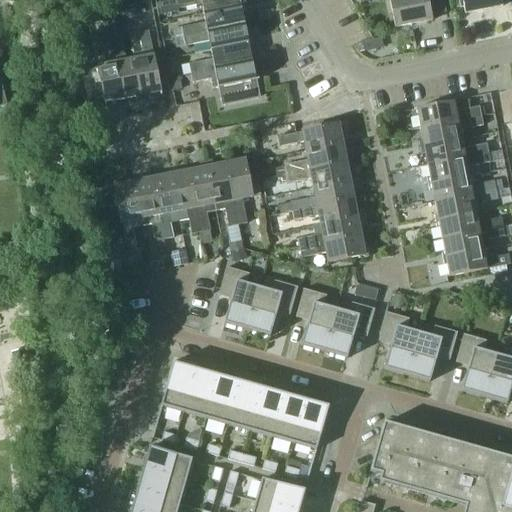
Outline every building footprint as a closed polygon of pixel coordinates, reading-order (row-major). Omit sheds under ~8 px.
[(121,0),(102,0),(104,10),(122,8),(121,0)] [(174,0),(171,0),(165,1),(167,13),(177,11),(174,0)] [(201,5),(203,14),(243,6),(241,0),(175,0),(177,10),(201,5)] [(389,0),(394,28),(433,21),(430,7),(444,4),(443,0),(389,0)] [(462,0),(465,14),(503,7),(501,0),(462,0)] [(173,39),(182,37),(243,25),(241,13),(244,12),(243,6),(203,14),(204,23),(171,29),(173,39)] [(243,25),(182,37),(173,39),(175,48),(208,41),(210,51),(251,43),(249,36),(246,37),(243,25)] [(163,67),(156,69),(148,31),(138,33),(142,52),(132,54),(133,59),(141,99),(161,95),(159,85),(166,83),(163,67)] [(119,37),(109,39),(123,103),(141,99),(133,59),(125,61),(119,37)] [(123,103),(109,39),(100,41),(105,65),(96,67),(105,107),(123,103)] [(372,50),(370,42),(362,43),(362,44),(363,51),(364,52),(372,50)] [(251,43),(210,51),(212,60),(181,66),(182,75),(190,73),(251,62),(248,50),(252,49),(251,43)] [(251,62),(190,73),(192,83),(210,80),(212,89),(218,88),(255,81),(258,80),(256,73),(253,74),(251,62)] [(181,89),(179,76),(169,78),(172,91),(181,89)] [(413,109),(417,129),(482,116),(480,107),(456,112),(454,101),(413,109)] [(482,116),(417,129),(420,147),(462,139),(460,130),(483,125),(482,116)] [(304,151),(345,143),(344,137),(340,138),(338,125),(277,137),(279,148),(302,143),(304,151)] [(463,148),(462,139),(420,147),(424,165),(489,152),(487,143),(463,148)] [(346,150),(345,143),(304,151),(306,161),(282,166),(284,176),(345,163),(343,151),(346,150)] [(428,185),(469,176),(467,166),(490,161),(489,152),(424,165),(428,185)] [(236,161),(225,163),(238,225),(247,224),(242,199),(260,196),(255,170),(247,172),(244,156),(235,158),(236,161)] [(214,205),(223,203),(228,227),(236,226),(238,225),(225,163),(212,166),(212,163),(205,164),(214,205)] [(312,188),(352,180),(351,174),(348,175),(345,163),(284,176),(286,185),(310,180),(312,188)] [(215,211),(214,205),(205,164),(199,166),(199,168),(188,171),(201,233),(208,232),(204,214),(215,211)] [(169,172),(177,212),(186,210),(191,235),(201,233),(188,171),(176,173),(176,170),(169,172)] [(177,212),(169,172),(162,173),(162,176),(151,178),(164,241),(173,239),(168,214),(177,212)] [(469,176),(428,185),(431,202),(496,190),(494,180),(471,185),(469,176)] [(164,241),(151,178),(138,181),(138,178),(131,179),(141,227),(151,225),(155,242),(164,241)] [(141,227),(131,179),(126,180),(127,184),(113,186),(114,187),(102,190),(106,209),(118,207),(121,222),(126,247),(136,245),(132,228),(141,227)] [(354,187),(352,180),(312,188),(313,198),(289,202),(291,212),(353,199),(350,188),(354,187)] [(496,190),(431,202),(435,221),(477,212),(475,203),(498,198),(496,190)] [(319,225),(360,217),(359,211),(355,212),(353,199),(291,212),(293,222),(317,217),(319,225)] [(435,221),(439,239),(504,226),(502,217),(479,222),(477,212),(435,221)] [(297,239),(299,249),(360,236),(358,224),(361,224),(360,217),(319,225),(319,226),(312,227),(313,236),(297,239)] [(442,257),(484,249),(490,248),(488,238),(505,235),(511,233),(511,224),(504,226),(439,239),(442,257)] [(208,232),(201,233),(203,245),(212,243),(210,231),(208,232)] [(360,236),(299,249),(301,258),(325,253),(327,262),(367,254),(366,248),(363,249),(360,236)] [(113,261),(110,248),(105,249),(112,278),(123,275),(119,260),(113,261)] [(484,249),(442,257),(446,276),(511,264),(509,253),(486,258),(484,249)] [(188,265),(185,250),(170,253),(172,268),(188,265)] [(241,250),(230,255),(234,263),(245,259),(241,250)] [(163,270),(161,258),(148,261),(151,272),(163,270)] [(246,331),(258,288),(246,285),(248,274),(226,268),(218,296),(230,300),(223,324),(246,331)] [(258,288),(246,331),(269,338),(276,312),(289,316),(296,288),(274,281),(271,291),(258,288)] [(367,288),(364,298),(374,300),(377,290),(367,288)] [(307,321),(300,346),(323,353),(335,310),(323,306),(326,296),(303,290),(295,318),(307,321)] [(390,293),(387,306),(396,308),(399,295),(391,293),(390,293)] [(335,310),(323,353),(346,359),(353,334),(366,338),(374,310),(351,304),(348,314),(335,310)] [(406,376),(418,333),(405,330),(408,320),(385,313),(377,341),(390,345),(383,370),(406,376)] [(418,333),(406,376),(429,383),(436,358),(449,361),(456,333),(434,327),(431,337),(418,333)] [(467,367),(460,392),(483,398),(495,355),(482,352),(485,342),(462,335),(454,363),(467,367)] [(495,355),(483,398),(506,404),(511,382),(511,349),(508,359),(495,355)] [(23,351),(11,353),(15,373),(27,370),(23,351)] [(166,385),(160,407),(182,413),(194,370),(194,369),(171,363),(165,384),(166,385)] [(216,377),(194,370),(182,413),(204,419),(216,377)] [(216,377),(204,419),(226,425),(238,383),(216,377)] [(238,383),(226,425),(248,432),(260,389),(238,383)] [(283,395),(260,389),(248,432),(271,438),(283,395)] [(293,444),(305,402),(283,395),(271,438),(293,444)] [(305,402),(293,444),(315,451),(321,428),(322,429),(328,407),(305,401),(305,402)] [(470,511),(511,511),(501,508),(511,470),(511,460),(382,424),(369,473),(473,502),(470,511)] [(176,437),(163,433),(160,441),(173,445),(176,437)] [(198,443),(185,439),(182,448),(195,451),(198,443)] [(220,449),(207,445),(204,454),(217,457),(220,449)] [(142,470),(185,483),(191,460),(148,448),(142,470)] [(239,464),(242,455),(229,451),(226,460),(239,464)] [(242,455),(239,464),(252,467),(255,459),(242,455)] [(277,465),(264,461),(261,470),(274,473),(277,465)] [(299,471),(286,467),(283,476),(296,480),(299,471)] [(210,481),(218,483),(222,470),(214,468),(210,481)] [(142,470),(136,493),(178,505),(185,483),(142,470)] [(237,474),(229,472),(225,485),(234,487),(237,474)] [(254,502),(288,511),(297,511),(303,492),(260,480),(254,502)] [(204,503),(212,505),(216,492),(208,489),(204,503)] [(130,511),(176,511),(178,505),(136,493),(130,511)] [(231,496),(223,494),(219,507),(227,509),(231,496)] [(288,511),(254,502),(251,511),(288,511)] [(360,502),(358,509),(369,511),(372,511),(374,506),(360,502)]
